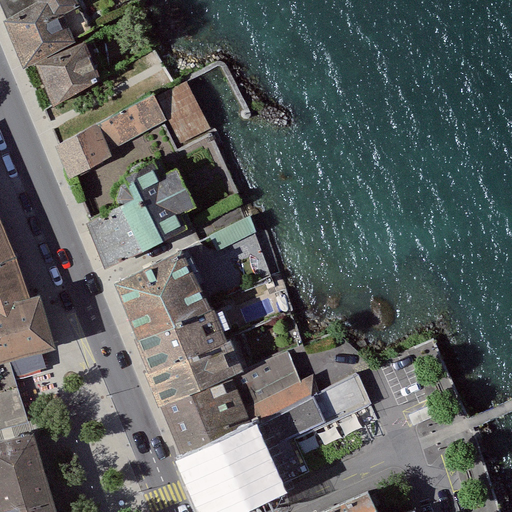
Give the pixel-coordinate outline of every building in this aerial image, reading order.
[(0,0),(0,4),(26,69),(37,63),(76,41),(64,14),(80,5),(76,0),(0,0)] [(37,63),(55,105),(108,75),(94,42),(86,45),(83,43),(37,63)] [(186,79),(157,94),(181,140),(210,125),(186,79)] [(60,140),(55,143),(67,174),(112,153),(109,146),(164,116),(152,89),(60,140)] [(133,192),(86,218),(107,263),(190,222),(183,208),(195,202),(176,164),(159,171),(154,157),(123,171),(133,192)] [(0,261),(20,254),(0,208),(0,261)] [(137,334),(210,302),(181,244),(114,278),(137,334)] [(0,304),(34,295),(20,254),(0,261),(0,304)] [(44,292),(34,295),(0,304),(0,361),(12,358),(45,349),(59,344),(44,292)] [(147,368),(227,336),(212,301),(210,302),(137,334),(135,335),(147,368)] [(235,374),(247,368),(232,333),(227,336),(147,368),(145,369),(157,402),(160,402),(235,374)] [(313,394),(320,391),(315,374),(302,380),(290,350),(247,368),(235,374),(256,424),(313,394)] [(0,427),(30,421),(26,408),(12,358),(0,361),(0,427)] [(182,456),(256,424),(235,374),(160,402),(182,456)] [(256,424),(182,456),(185,461),(207,511),(225,511),(283,484),(309,469),(295,438),(327,423),(313,394),(256,424)] [(9,439),(29,511),(58,511),(35,431),(9,439)] [(29,511),(9,439),(0,441),(0,511),(29,511)] [(314,511),(379,511),(368,486),(314,511)]
